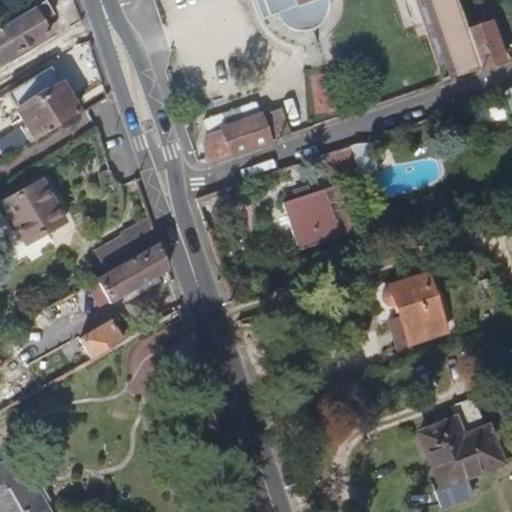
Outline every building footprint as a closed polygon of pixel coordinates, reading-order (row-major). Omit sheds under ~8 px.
[(266,19),(259,0),(251,0),(259,22),(266,19)] [(259,0),(266,19),(273,16),(275,19),(278,23),(282,27),(286,29),(291,31),(303,31),(308,30),(312,28),(317,24),(320,20),(323,15),(326,11),(328,5),(328,0),(259,0)] [(450,79),(422,0),(414,0),(443,81),(450,79)] [(457,0),(422,0),(450,79),(481,69),(468,31),(457,0)] [(0,36),(13,58),(48,37),(41,26),(48,21),(40,6),(0,29),(0,36)] [(505,60),(492,22),(468,31),(481,69),(505,60)] [(94,105),(67,60),(9,96),(36,140),(94,105)] [(316,109),(332,109),(331,71),(315,72),(316,109)] [(511,115),(511,89),(503,92),(511,115)] [(288,134),(278,107),(259,114),(254,100),(201,121),(207,135),(203,146),(205,158),(207,163),(209,163),(288,134)] [(363,142),(334,152),(344,181),(374,170),(363,142)] [(0,162),(22,149),(20,144),(0,156),(0,162)] [(66,222),(41,181),(31,188),(28,182),(9,194),(13,199),(3,204),(28,245),(66,222)] [(339,238),(323,191),(282,205),(299,252),(339,238)] [(107,274),(158,244),(151,223),(96,256),(107,274)] [(112,304),(168,272),(158,244),(107,274),(97,279),(112,304)] [(443,337),(423,280),(383,294),(380,297),(378,300),(377,304),(377,308),(395,355),(443,337)] [(70,316),(61,300),(42,311),(51,327),(70,316)] [(122,345),(109,323),(80,340),(93,362),(122,345)] [(202,377),(191,343),(165,353),(176,386),(202,377)] [(471,476),(509,461),(495,426),(471,436),(464,419),(429,432),(448,485),(440,488),(446,505),(477,493),(471,476)] [(45,511),(16,462),(0,472),(0,511),(45,511)]
